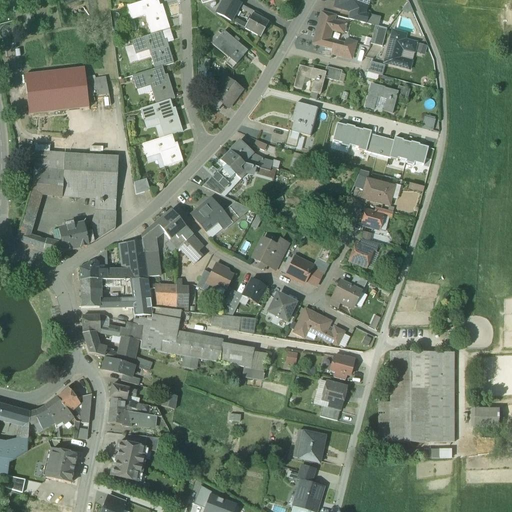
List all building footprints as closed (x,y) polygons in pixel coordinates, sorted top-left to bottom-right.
[(151,0),(146,2),(127,8),(131,20),(144,16),(151,36),(161,33),(169,30),(163,9),(160,10),(157,0),(151,0)] [(240,5),(230,0),(224,0),(217,14),(231,22),(238,9),(240,5)] [(340,0),(338,9),(351,13),(360,15),(363,16),(364,15),(366,8),(350,4),(351,0),(340,0)] [(408,3),(402,10),(413,13),(408,3)] [(262,17),(254,13),(244,29),(260,38),(268,24),(261,20),(262,17)] [(330,15),(322,13),(317,30),(321,31),(319,36),(317,46),(332,50),(339,52),(341,44),(329,41),(331,31),(343,34),(346,25),(329,21),(330,15)] [(379,20),(364,15),(363,16),(360,15),(351,13),(349,20),(365,24),(377,27),(379,20)] [(387,30),(375,27),(370,45),(382,48),(387,30)] [(247,52),(224,32),(221,35),(214,44),(212,46),(236,66),(247,52)] [(417,44),(400,40),(401,34),(392,32),(388,49),(391,50),(387,65),(409,71),(412,63),(399,60),(402,50),(414,53),(417,44)] [(151,36),(131,42),(135,54),(149,50),(155,70),(162,68),(173,64),(167,43),(164,44),(161,33),(151,36)] [(218,33),(211,41),(214,44),(221,35),(218,33)] [(355,44),(345,41),(344,45),(341,44),(339,52),(332,50),(331,54),(351,60),(355,44)] [(419,45),(416,53),(424,56),(427,48),(419,45)] [(69,59),(56,60),(57,69),(69,69),(69,59)] [(385,67),(371,63),(368,73),(378,76),(382,77),(385,67)] [(325,73),(299,67),(293,89),(301,91),(305,79),(314,81),(311,93),(320,96),(324,79),(326,74),(325,73)] [(155,70),(132,77),(136,90),(150,86),(156,105),(170,101),(174,100),(168,79),(165,79),(162,68),(155,70)] [(335,70),(326,68),(325,73),(326,74),(324,79),(333,81),(335,70)] [(84,69),(24,76),(29,116),(89,109),(86,85),(85,79),(84,69)] [(342,72),(335,70),(333,81),(339,82),(342,72)] [(378,76),(368,73),(366,79),(377,82),(378,76)] [(226,81),(214,97),(223,104),(228,108),(240,91),(226,81)] [(95,84),(86,85),(89,109),(111,106),(106,82),(95,84)] [(397,93),(371,86),(366,108),(373,110),(377,98),(386,100),(383,113),(392,115),(397,98),(398,93),(397,93)] [(408,90),(398,87),(397,93),(398,93),(397,98),(405,100),(408,90)] [(214,97),(210,94),(204,102),(217,112),(223,104),(214,97)] [(156,105),(140,111),(144,123),(157,119),(164,139),(172,136),(182,133),(176,112),(173,112),(170,101),(156,105)] [(318,110),(296,104),(291,123),(293,123),(291,132),(291,133),(299,135),(310,138),(318,110)] [(422,129),(433,132),(435,121),(424,119),(422,129)] [(349,149),(349,147),(354,129),(354,128),(347,126),(346,127),(337,125),(332,142),(341,145),(341,146),(349,149)] [(362,131),(354,129),(349,147),(358,149),(357,151),(366,153),(371,136),(371,133),(363,130),(362,131)] [(291,132),(288,132),(285,146),(295,149),(299,135),(291,133),(291,132)] [(164,139),(142,146),(146,158),(159,154),(164,168),(183,162),(178,147),(175,148),(172,136),(164,139)] [(394,142),(371,136),(366,153),(389,159),(394,142)] [(398,160),(406,162),(411,144),(403,142),(403,141),(394,139),(394,142),(389,159),(398,162),(398,160)] [(254,140),(251,146),(262,151),(265,144),(254,140)] [(252,155),(239,142),(230,152),(243,165),(243,164),(252,155)] [(411,143),(411,144),(406,162),(406,164),(414,166),(415,164),(424,166),(428,149),(419,146),(419,145),(411,143)] [(243,165),(230,152),(220,162),(225,167),(217,175),(217,176),(219,177),(227,185),(235,176),(236,176),(234,174),(243,165)] [(33,184),(22,222),(16,242),(35,248),(36,244),(37,239),(28,236),(32,226),(31,226),(40,195),(63,198),(64,156),(64,155),(34,153),(34,170),(33,184)] [(252,155),(243,164),(254,168),(261,170),(270,173),(273,164),(263,161),(252,155)] [(275,158),(266,155),(263,161),(273,164),(275,158)] [(118,159),(64,156),(63,198),(98,200),(116,200),(118,159)] [(254,168),(243,164),(243,165),(234,174),(236,176),(235,176),(240,180),(246,173),(252,175),(254,168)] [(216,174),(202,188),(221,197),(225,192),(219,186),(221,183),(217,179),(219,177),(217,176),(217,175),(216,174)] [(235,176),(227,185),(230,187),(229,187),(232,190),(240,181),(240,180),(235,176)] [(367,179),(358,176),(354,186),(365,189),(367,181),(367,179)] [(227,185),(219,177),(217,179),(221,183),(219,186),(225,192),(229,187),(230,187),(227,185)] [(146,180),(140,182),(144,193),(150,191),(146,180)] [(394,188),(367,181),(365,189),(362,199),(389,206),(394,188)] [(140,182),(134,184),(136,196),(144,193),(140,182)] [(406,189),(423,193),(424,187),(407,183),(406,189)] [(116,200),(98,200),(97,212),(115,213),(116,200)] [(223,214),(211,200),(191,216),(205,233),(217,223),(222,230),(230,223),(223,214)] [(235,204),(223,214),(230,223),(232,225),(250,211),(235,204)] [(393,214),(375,209),(374,214),(383,217),(391,219),(393,214)] [(115,213),(97,212),(94,221),(115,222),(115,213)] [(190,234),(172,212),(156,225),(163,233),(170,241),(175,236),(177,238),(178,237),(179,239),(181,238),(184,241),(190,234)] [(374,214),(365,212),(361,226),(366,227),(365,228),(372,230),(372,229),(379,231),(383,217),(374,214)] [(115,222),(94,221),(91,233),(94,244),(115,231),(115,222)] [(83,225),(59,230),(62,245),(64,253),(87,248),(85,235),(83,225)] [(156,225),(150,230),(157,238),(163,233),(156,225)] [(62,245),(59,230),(53,232),(55,243),(62,245)] [(150,230),(141,238),(142,244),(146,279),(147,279),(160,277),(155,240),(157,238),(150,230)] [(91,233),(85,235),(87,248),(94,244),(91,233)] [(190,234),(184,241),(186,243),(192,237),(190,234)] [(203,249),(192,237),(186,243),(180,249),(191,260),(197,254),(203,249)] [(46,242),(37,239),(36,244),(35,248),(43,250),(44,247),(45,247),(46,242)] [(379,245),(361,240),(359,247),(372,252),(376,254),(379,245)] [(55,243),(46,241),(46,242),(45,247),(44,247),(43,250),(59,254),(64,253),(62,245),(55,243)] [(277,247),(268,266),(276,270),(288,245),(280,241),(277,247)] [(267,245),(261,243),(252,260),(267,268),(268,266),(277,247),(271,244),(267,245)] [(142,244),(125,246),(127,259),(129,273),(130,281),(147,282),(147,279),(146,279),(142,244)] [(359,247),(356,245),(349,263),(365,269),(372,252),(359,247)] [(125,246),(119,247),(121,260),(127,259),(125,246)] [(105,252),(98,257),(94,263),(95,263),(98,266),(98,272),(106,272),(105,252)] [(197,254),(191,260),(195,265),(201,259),(197,254)] [(313,267),(303,262),(301,265),(293,261),(285,277),(304,286),(305,282),(312,270),(313,267)] [(94,263),(79,270),(80,282),(98,281),(98,272),(98,266),(95,263),(94,263)] [(227,271),(216,265),(211,275),(206,284),(210,286),(216,289),(220,288),(226,290),(233,277),(229,275),(227,271)] [(312,270),(305,282),(316,288),(322,275),(312,270)] [(106,281),(106,272),(98,272),(98,281),(106,281)] [(106,272),(106,281),(120,281),(130,281),(129,273),(106,272)] [(204,272),(196,287),(206,293),(210,286),(206,284),(211,275),(204,272)] [(367,283),(355,277),(350,287),(361,293),(361,294),(367,283)] [(266,289),(251,280),(243,295),(248,298),(246,300),(248,301),(257,305),(266,289)] [(98,281),(80,282),(81,309),(116,309),(116,301),(101,301),(101,296),(99,296),(98,289),(98,281)] [(130,281),(120,281),(121,288),(123,288),(123,301),(123,309),(133,309),(134,318),(152,317),(154,318),(149,290),(147,282),(130,281)] [(350,287),(340,283),(332,300),(340,304),(348,308),(354,306),(361,294),(361,293),(350,287)] [(155,289),(149,290),(154,318),(179,321),(180,313),(157,310),(155,293),(155,289)] [(160,293),(155,293),(157,310),(175,311),(175,306),(176,290),(159,289),(160,293)] [(180,290),(176,290),(175,306),(187,306),(187,290),(180,290)] [(231,292),(225,305),(230,307),(236,295),(231,292)] [(243,295),(238,303),(244,307),(248,301),(246,300),(248,298),(243,295)] [(294,305),(278,296),(269,313),(276,317),(276,318),(278,319),(278,318),(286,322),(294,305)] [(340,304),(332,300),(329,305),(338,310),(340,304)] [(324,319),(312,313),(311,314),(305,311),(294,333),(304,338),(307,331),(329,342),(331,336),(325,333),(330,323),(323,320),(324,319)] [(99,317),(81,318),(83,333),(83,335),(93,333),(100,334),(100,328),(99,322),(106,323),(106,318),(99,317)] [(179,321),(154,318),(152,317),(134,318),(133,326),(138,327),(142,328),(173,331),(177,332),(179,321)] [(241,319),(225,317),(223,329),(239,331),(241,319)] [(255,321),(241,319),(239,331),(238,333),(253,336),(255,321)] [(133,326),(129,325),(126,339),(134,341),(138,327),(133,326)] [(121,332),(100,328),(100,334),(120,338),(121,332)] [(223,342),(172,333),(173,331),(142,328),(140,350),(192,359),(197,360),(219,364),(221,350),(223,342)] [(343,334),(334,330),(331,336),(329,342),(337,346),(343,334)] [(93,333),(83,335),(86,343),(95,340),(93,333)] [(126,339),(123,338),(119,357),(118,363),(132,366),(138,342),(134,341),(126,339)] [(95,340),(86,343),(90,355),(104,359),(105,353),(106,350),(98,348),(95,340)] [(253,355),(221,350),(219,364),(244,368),(250,369),(253,355)] [(295,365),(296,353),(284,352),(283,364),(295,365)] [(119,357),(105,353),(104,359),(106,359),(118,363),(119,357)] [(442,354),(390,354),(390,444),(442,444),(442,394),(442,364),(442,354)] [(454,354),(442,354),(442,364),(454,364),(454,354)] [(267,356),(253,355),(250,369),(264,372),(267,356)] [(343,359),(334,357),(330,372),(335,373),(346,376),(349,377),(354,361),(344,358),(343,359)] [(118,363),(106,359),(103,371),(122,376),(130,379),(131,378),(134,367),(118,363)] [(151,365),(134,359),(132,366),(148,373),(151,365)] [(192,360),(185,359),(183,367),(195,369),(197,360),(192,359),(192,360)] [(454,364),(442,364),(442,394),(454,394),(454,364)] [(250,369),(244,368),(242,379),(262,382),(264,372),(250,369)] [(346,376),(335,373),(333,379),(345,382),(346,376)] [(130,379),(122,376),(121,382),(138,387),(140,380),(131,378),(130,379)] [(346,389),(326,383),(321,402),(330,404),(330,402),(342,405),(346,389)] [(128,390),(112,386),(110,398),(125,402),(127,397),(135,398),(136,395),(138,395),(138,393),(136,392),(128,390)] [(71,394),(67,389),(57,399),(67,412),(72,408),(78,404),(71,395),(71,394)] [(454,394),(442,394),(442,444),(454,444),(454,394)] [(176,398),(165,395),(161,407),(174,411),(176,398)] [(91,396),(84,398),(81,424),(88,425),(91,396)] [(57,399),(56,399),(52,402),(60,413),(62,411),(70,421),(73,419),(57,399)] [(124,403),(111,400),(110,411),(123,413),(124,408),(124,402),(124,403)] [(60,413),(52,402),(44,408),(49,415),(54,424),(55,427),(61,423),(64,426),(70,421),(62,411),(60,413)] [(342,405),(330,402),(330,404),(328,410),(340,413),(342,405)] [(30,414),(0,405),(0,419),(19,425),(20,425),(29,426),(29,423),(30,414)] [(44,408),(38,412),(30,414),(29,423),(29,426),(30,426),(30,425),(34,423),(35,426),(39,432),(54,424),(49,415),(44,408)] [(157,409),(152,408),(151,417),(155,418),(161,419),(162,418),(157,409)] [(337,423),(340,413),(328,410),(325,419),(337,423)] [(500,410),(476,410),(475,429),(500,429),(500,410)] [(123,413),(110,411),(108,425),(121,426),(121,428),(130,428),(131,424),(132,414),(123,413)] [(151,417),(132,414),(131,424),(138,424),(138,427),(155,429),(155,418),(151,417)] [(19,441),(7,443),(0,442),(0,476),(7,478),(9,464),(27,453),(29,426),(20,425),(19,425),(19,441)] [(79,430),(76,440),(77,441),(87,441),(88,432),(79,430)] [(325,437),(304,433),(298,460),(319,464),(325,437)] [(159,440),(146,438),(143,450),(147,450),(146,451),(156,453),(159,440)] [(142,449),(118,444),(116,452),(118,452),(117,458),(116,457),(112,460),(114,464),(115,464),(114,469),(112,469),(110,477),(134,482),(136,476),(139,476),(141,475),(145,459),(143,456),(140,456),(142,449)] [(77,456),(52,450),(45,479),(71,485),(77,456)] [(315,470),(302,466),(300,474),(313,478),(315,470)] [(313,478),(300,474),(297,481),(302,482),(302,481),(311,484),(313,478)] [(311,484),(302,481),(302,482),(294,508),(306,511),(316,511),(324,488),(311,484)] [(149,485),(139,483),(136,483),(135,489),(147,492),(149,485)] [(194,506),(205,510),(210,497),(212,494),(200,487),(194,506)] [(126,503),(109,496),(106,502),(123,509),(126,503)] [(234,511),(236,507),(210,497),(205,510),(204,511),(234,511)] [(122,511),(123,509),(106,502),(102,511),(122,511)]
